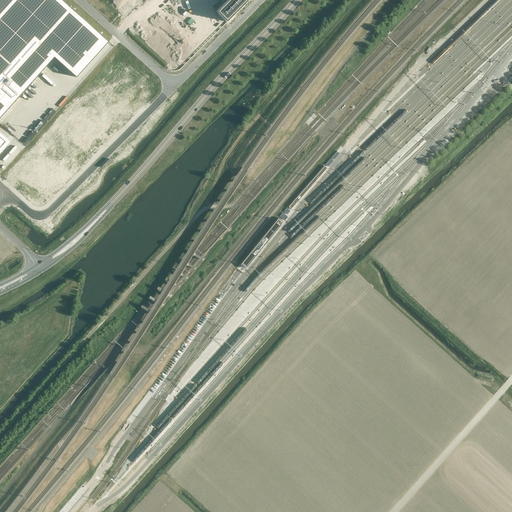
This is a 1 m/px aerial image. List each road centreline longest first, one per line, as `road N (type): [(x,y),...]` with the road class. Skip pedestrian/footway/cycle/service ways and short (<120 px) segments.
road 1 (secondary): [(111,203),(296,0)]
road 2 (unclassified): [(77,0),(173,86),(259,0)]
